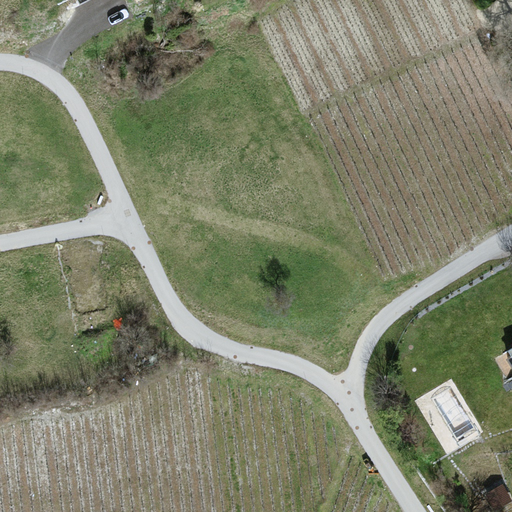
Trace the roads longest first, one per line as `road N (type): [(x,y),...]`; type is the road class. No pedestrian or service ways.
road 1 (residential): [(126,219),(193,329),(292,365),(345,400)]
road 2 (residential): [(511,238),(386,317),(370,334),(345,400)]
road 3 (residential): [(0,61),(46,75),(72,99),(126,219)]
road 4 (residential): [(345,400),(415,511)]
road 5 (residential): [(0,242),(126,219)]
